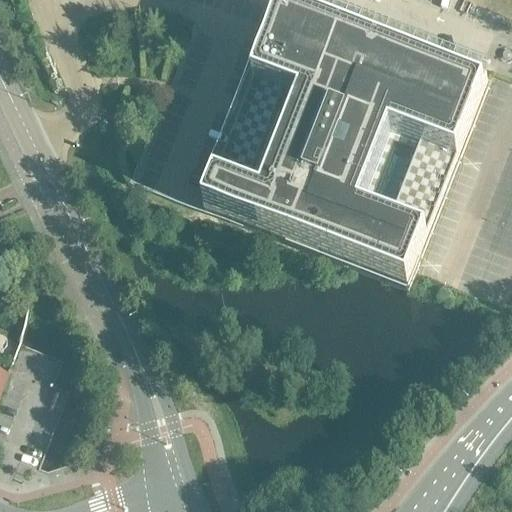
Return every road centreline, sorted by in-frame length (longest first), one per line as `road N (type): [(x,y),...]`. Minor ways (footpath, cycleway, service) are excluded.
road 1 (secondary): [(137,360),(0,76)]
road 2 (unknown): [(511,131),(451,286)]
road 3 (secondary): [(200,511),(165,407),(137,360)]
road 4 (secondary): [(158,483),(137,360)]
